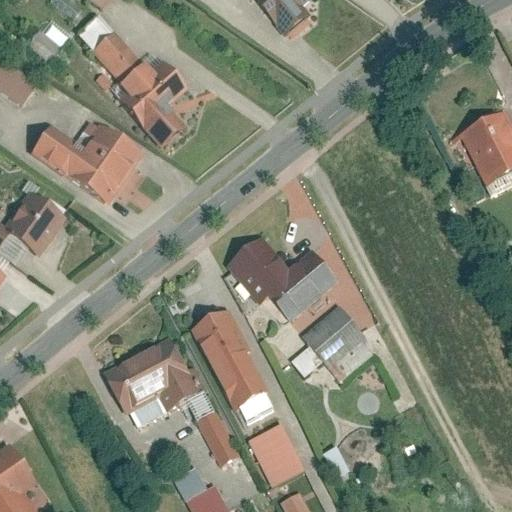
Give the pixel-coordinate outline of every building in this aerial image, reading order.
[(87,0),(106,12),(113,0),(87,0)] [(314,0),(260,0),(255,4),(290,46),(316,25),(303,10),(315,0),(314,0)] [(100,22),(85,36),(129,83),(116,95),(159,141),(182,121),(165,103),(177,91),(159,72),(156,75),(135,52),(131,55),(100,22)] [(47,68),(68,42),(46,25),(25,51),(47,68)] [(37,86),(0,60),(0,89),(23,106),(37,86)] [(511,117),(466,136),(486,183),(511,172),(511,117)] [(55,124),(36,147),(100,198),(139,149),(106,124),(86,149),(55,124)] [(0,272),(21,243),(37,255),(63,219),(25,192),(0,227),(0,272)] [(267,241),(233,266),(267,311),(279,302),(293,320),(345,283),(321,251),(291,273),(267,241)] [(371,342),(344,308),(300,343),(327,377),(371,342)] [(274,418),(227,318),(199,331),(235,410),(249,403),(259,425),(274,418)] [(208,463),(224,454),(170,348),(107,380),(129,423),(176,399),(208,463)] [(278,431),(250,447),(275,490),(302,475),(278,431)] [(0,511),(36,511),(28,498),(41,490),(15,449),(0,458),(0,511)] [(335,453),(323,459),(336,485),(348,479),(335,453)] [(222,511),(211,490),(191,502),(196,511),(222,511)] [(280,507),(282,511),(307,511),(301,497),(280,507)]
